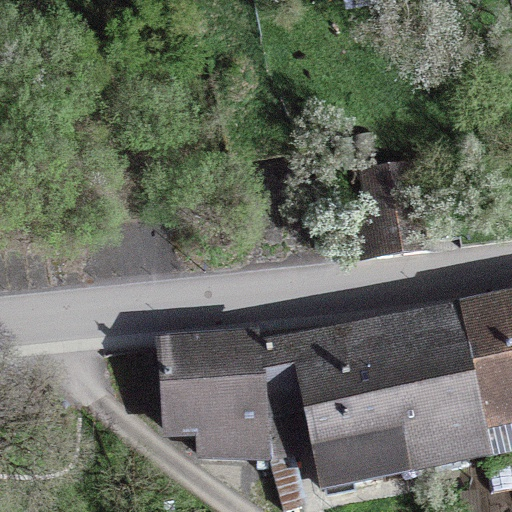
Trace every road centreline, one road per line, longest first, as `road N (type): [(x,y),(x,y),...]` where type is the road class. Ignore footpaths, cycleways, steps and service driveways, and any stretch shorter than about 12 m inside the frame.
road 1 (residential): [(64,335),(312,306),(511,265)]
road 2 (residential): [(64,335),(113,414),(240,511)]
